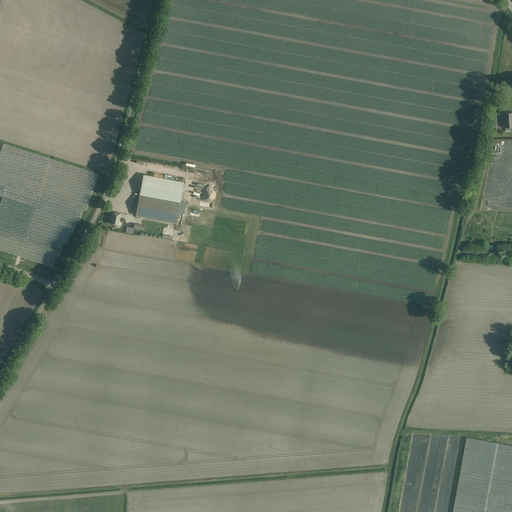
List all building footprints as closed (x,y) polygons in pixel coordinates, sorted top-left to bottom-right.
[(511,112),(501,113),(502,128),(506,127),(506,132),(511,131),(511,127),(511,112)] [(0,154),(0,195),(2,197),(0,204),(0,249),(52,267),(56,255),(59,255),(63,243),(66,244),(70,232),(73,233),(77,221),(79,222),(83,210),(86,210),(98,174),(93,172),(4,143),(0,154)] [(176,223),(183,182),(144,174),(136,215),(176,223)] [(121,214),(112,212),(110,223),(118,225),(121,214)] [(511,511),(511,445),(467,438),(461,469),(453,511),(511,511)]
